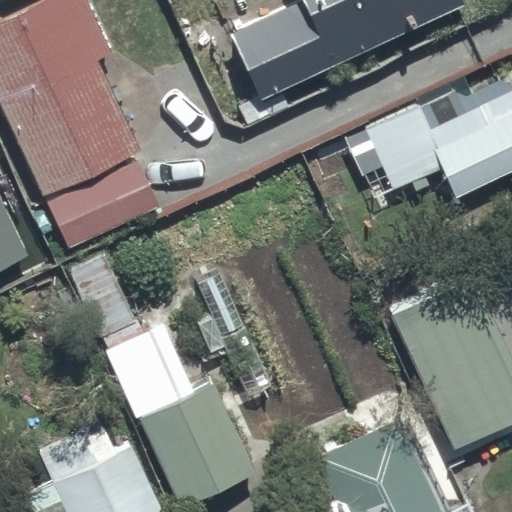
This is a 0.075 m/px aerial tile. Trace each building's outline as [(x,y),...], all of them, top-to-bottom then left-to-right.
[(19,0),(0,9),(0,110),(36,189),(136,143),(95,55),(106,50),(82,0),(19,0)] [(278,0),(222,27),(253,92),(449,0),(278,0)] [(340,131),(362,178),(381,170),(387,185),(407,177),(411,186),(441,174),(449,192),(511,162),(511,81),(502,86),(491,61),(340,131)] [(42,195),(64,243),(155,200),(132,152),(42,195)] [(0,258),(22,248),(0,201),(0,258)] [(384,307),(447,441),(511,410),(511,360),(469,267),(384,307)] [(174,499),(249,466),(208,375),(134,408),(174,499)] [(438,511),(391,412),(308,451),(327,491),(288,510),(288,511),(438,511)] [(17,489),(28,511),(117,511),(75,424),(33,444),(47,474),(17,489)]
